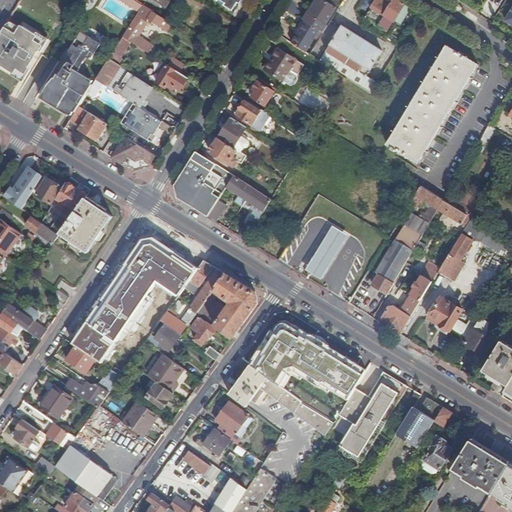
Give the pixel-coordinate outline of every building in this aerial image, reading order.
[(216,0),(236,12),(243,0),(216,0)] [(320,30),(324,32),(328,26),(326,25),(337,8),(324,0),(316,0),(304,20),(316,27),(320,30)] [(345,15),(354,0),(344,0),(338,10),(345,15)] [(377,0),(372,8),(395,22),(406,3),(400,0),(377,0)] [(401,26),(412,8),(406,3),(395,22),(401,26)] [(167,30),(171,23),(143,5),(123,37),(131,42),(152,56),(157,48),(147,41),(138,35),(149,19),(167,30)] [(292,43),(310,55),(313,50),(309,48),(315,38),(320,30),(316,27),(304,20),(302,19),(297,27),(301,29),(292,43)] [(371,94),(380,81),(369,74),(385,48),(344,23),(321,62),(339,73),(347,78),(371,94)] [(19,32),(6,24),(0,34),(0,58),(2,60),(0,62),(0,66),(11,73),(12,72),(20,77),(42,41),(34,36),(35,34),(22,26),(19,32)] [(101,43),(81,31),(70,50),(74,54),(73,57),(83,63),(87,57),(91,59),(101,43)] [(283,48),(288,40),(274,31),(268,39),(283,48)] [(116,64),(131,42),(123,37),(108,60),(116,64)] [(422,164),(479,65),(448,47),(390,146),(422,164)] [(299,73),(305,65),(280,49),(267,69),(291,85),(296,84),(298,80),(298,75),(290,70),(292,68),(299,73)] [(172,58),(167,65),(180,73),(185,66),(172,58)] [(120,67),(116,64),(108,60),(96,79),(108,86),(120,67)] [(84,99),(93,85),(76,74),(77,71),(78,71),(80,68),(70,62),(67,63),(62,72),(65,74),(62,79),(57,76),(54,79),(56,80),(53,85),(54,86),(46,93),(54,98),(53,100),(54,100),(53,102),(58,106),(60,104),(62,103),(75,111),(78,107),(84,99)] [(180,90),(188,78),(180,73),(167,65),(156,82),(165,88),(166,86),(173,90),(175,87),(180,90)] [(65,74),(62,72),(60,71),(57,76),(62,79),(65,74)] [(338,93),(347,78),(339,73),(330,88),(338,93)] [(144,101),(153,88),(136,77),(123,96),(153,115),(157,109),(144,101)] [(266,106),(275,92),(260,81),(259,82),(257,81),(256,81),(252,86),(253,88),(254,89),(250,95),(266,106)] [(334,99),(338,93),(330,88),(326,94),(334,99)] [(89,102),(84,99),(78,107),(84,110),(89,102)] [(271,115),(263,109),(261,112),(246,102),(237,115),(260,130),(264,125),(267,127),(273,118),(270,116),(271,115)] [(75,111),(70,120),(77,124),(85,111),(84,110),(78,107),(75,111)] [(97,141),(107,125),(89,114),(79,129),(97,141)] [(160,127),(146,118),(137,132),(151,142),(160,127)] [(247,128),(232,118),(219,138),(238,150),(241,152),(243,149),(248,148),(250,144),(248,141),(241,136),(247,128)] [(497,131),(490,126),(483,138),(490,143),(497,131)] [(150,167),(157,157),(145,149),(128,138),(124,144),(120,144),(117,148),(120,150),(115,159),(135,172),(150,167)] [(238,150),(219,138),(215,145),(214,144),(210,152),(229,164),(238,150)] [(499,146),(511,146),(511,138),(499,138),(499,146)] [(157,157),(161,150),(153,145),(148,145),(145,149),(157,157)] [(235,176),(197,152),(175,186),(178,198),(193,207),(209,217),(210,215),(220,200),(224,193),(206,183),(213,172),(222,179),(217,186),(226,191),(228,187),(235,176)] [(291,168),(296,160),(287,154),(283,161),(284,163),(291,168)] [(23,210),(44,176),(31,169),(17,192),(12,188),(6,197),(23,210)] [(254,189),(235,176),(228,187),(239,195),(234,202),(242,208),(242,207),(247,200),(254,189)] [(52,204),(63,188),(48,179),(38,195),(52,204)] [(60,215),(78,189),(68,183),(57,199),(61,202),(55,212),(60,215)] [(439,210),(445,201),(423,187),(412,204),(418,208),(423,200),(439,210)] [(86,198),(88,195),(78,189),(60,215),(67,219),(68,216),(73,209),(77,211),(86,198)] [(271,200),(254,189),(247,200),(265,211),(271,200)] [(468,227),(473,218),(477,211),(463,202),(449,193),(445,201),(439,210),(445,214),(441,221),(451,227),(454,223),(456,225),(458,222),(468,227)] [(477,211),(486,197),(481,194),(478,200),(468,194),(463,202),(477,211)] [(113,217),(86,198),(77,211),(72,218),(61,234),(89,253),(113,217)] [(220,200),(210,215),(217,219),(226,205),(220,200)] [(72,218),(77,211),(73,209),(68,216),(72,218)] [(3,210),(0,213),(0,218),(1,219),(9,225),(14,218),(3,210)] [(397,240),(414,250),(431,223),(414,212),(397,240)] [(59,236),(51,229),(42,223),(32,216),(27,225),(53,244),(59,236)] [(505,252),(511,242),(473,218),(468,227),(442,268),(441,271),(455,280),(465,265),(461,262),(474,241),(480,241),(494,249),(494,248),(500,249),(505,252)] [(0,250),(6,254),(6,255),(22,234),(9,225),(1,219),(0,220),(0,250)] [(239,236),(247,241),(256,225),(249,221),(239,236)] [(323,280),(349,236),(334,227),(308,271),(323,280)] [(29,234),(27,238),(33,243),(36,239),(29,234)] [(187,286),(200,268),(154,236),(142,238),(74,344),(77,346),(97,360),(103,364),(157,282),(180,296),(187,286)] [(380,274),(395,284),(414,250),(397,240),(377,272),(380,274)] [(196,292),(215,267),(205,261),(200,268),(187,286),(196,292)] [(422,300),(441,271),(442,268),(431,261),(423,275),(424,275),(412,294),(422,300)] [(198,313),(227,274),(219,269),(181,322),(173,316),(168,312),(162,320),(167,324),(182,335),(198,313)] [(243,284),(227,274),(198,313),(205,318),(221,295),(228,300),(228,299),(233,302),(228,308),(222,304),(213,315),(220,320),(216,326),(233,339),(258,304),(256,292),(243,284)] [(395,284),(380,274),(374,285),(389,294),(395,284)] [(65,305),(70,298),(56,289),(51,296),(65,305)] [(391,307),(381,323),(401,334),(422,300),(412,294),(402,310),(396,306),(391,307)] [(170,310),(175,314),(185,300),(180,296),(170,310)] [(451,331),(464,311),(442,297),(430,318),(451,331)] [(41,340),(48,330),(10,304),(6,309),(3,314),(23,328),(41,340)] [(10,348),(23,328),(3,314),(1,316),(0,317),(0,349),(4,352),(9,347),(10,348)] [(213,337),(218,330),(200,318),(193,328),(200,334),(196,340),(203,346),(210,336),(213,337)] [(348,401),(367,368),(287,320),(280,322),(252,366),(269,378),(284,389),(292,375),(301,379),(304,377),(328,392),(330,390),(348,401)] [(171,351),(182,335),(167,324),(157,337),(152,334),(147,341),(165,354),(167,355),(170,350),(171,351)] [(478,328),(475,326),(465,343),(486,356),(495,342),(476,331),(478,328)] [(509,386),(511,381),(511,347),(502,341),(484,371),(509,386)] [(97,360),(77,346),(68,360),(88,373),(97,360)] [(216,362),(221,355),(210,347),(206,354),(216,362)] [(0,361),(18,374),(24,366),(4,352),(0,349),(0,356),(2,358),(0,361)] [(184,368),(167,355),(165,354),(149,376),(158,383),(172,393),(177,386),(173,383),(184,368)] [(256,396),(269,378),(252,366),(234,389),(252,402),(256,396)] [(110,369),(100,385),(110,392),(116,385),(122,376),(110,369)] [(401,392),(406,384),(389,373),(386,371),(380,380),(370,396),(357,388),(348,401),(341,414),(355,423),(342,445),(360,457),(377,429),(383,420),(401,392)] [(303,403),(303,402),(284,389),(269,378),(256,396),(261,400),(266,393),(296,414),(303,403)] [(92,384),(89,382),(85,388),(73,380),(68,387),(99,408),(100,406),(110,392),(100,385),(97,383),(92,384)] [(174,394),(172,393),(158,383),(148,397),(164,408),(174,394)] [(59,418),(73,397),(56,386),(42,406),(59,418)] [(248,408),(252,402),(234,389),(230,395),(248,408)] [(416,404),(421,396),(416,393),(412,401),(416,404)] [(261,400),(256,396),(252,402),(257,405),(261,400)] [(24,401),(19,409),(42,425),(47,416),(24,401)] [(140,401),(124,423),(141,435),(151,422),(153,424),(159,415),(140,401)] [(236,435),(250,417),(231,403),(217,421),(236,435)] [(327,435),(335,423),(326,417),(309,407),(303,403),(296,414),(327,435)] [(419,448),(436,421),(441,413),(434,409),(435,406),(433,404),(431,403),(429,403),(427,403),(422,411),(405,439),(419,448)] [(397,434),(405,439),(422,411),(414,407),(397,434)] [(445,427),(453,413),(444,408),(441,413),(436,421),(445,427)] [(40,431),(23,420),(18,428),(20,430),(16,437),(34,450),(38,443),(34,441),(40,431)] [(387,422),(383,420),(377,429),(382,431),(387,422)] [(151,422),(141,435),(146,438),(153,429),(151,427),(153,424),(151,422)] [(70,433),(57,424),(48,437),(68,451),(71,446),(65,441),(70,433)] [(232,440),(216,429),(205,445),(220,456),(221,455),(224,450),(232,440)] [(443,465),(451,453),(453,449),(445,444),(446,442),(439,438),(426,460),(427,461),(441,469),(443,465)] [(493,493),(511,465),(472,440),(454,469),(466,476),(464,479),(491,496),(493,493)] [(73,446),(57,466),(82,484),(100,497),(105,501),(119,480),(73,446)] [(265,463),(242,447),(237,453),(257,467),(255,470),(259,473),(261,469),(265,463)] [(223,471),(210,462),(209,464),(191,451),(185,459),(203,472),(207,474),(205,477),(213,483),(223,471)] [(446,467),(454,455),(451,453),(443,465),(446,467)] [(0,474),(0,483),(8,488),(14,493),(29,471),(11,458),(0,474)] [(43,458),(37,466),(51,475),(56,467),(43,458)] [(441,469),(427,461),(424,465),(426,469),(434,474),(438,473),(441,469)] [(511,504),(511,465),(493,493),(511,504)] [(261,469),(259,473),(248,490),(234,511),(256,511),(277,479),(261,469)] [(234,479),(217,504),(229,511),(234,511),(248,490),(234,479)] [(82,484),(72,499),(90,511),(100,497),(82,484)] [(156,504),(150,511),(176,511),(170,507),(171,506),(154,493),(150,499),(156,504)] [(178,496),(174,502),(187,511),(207,511),(197,505),(194,508),(178,496)] [(89,511),(90,511),(72,499),(67,506),(74,511),(89,511)] [(331,511),(337,505),(329,500),(321,511),(331,511)] [(187,511),(174,502),(171,506),(170,507),(176,511),(187,511)]
